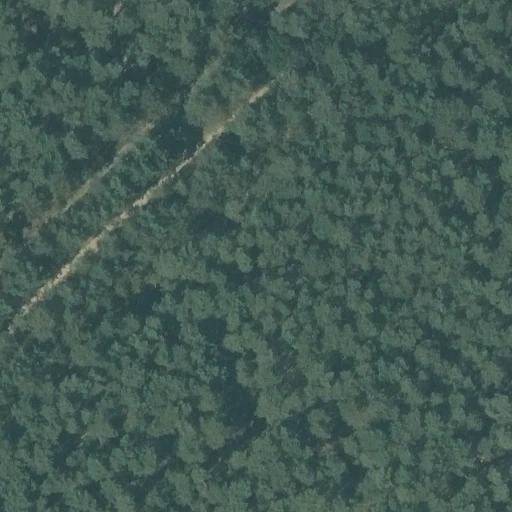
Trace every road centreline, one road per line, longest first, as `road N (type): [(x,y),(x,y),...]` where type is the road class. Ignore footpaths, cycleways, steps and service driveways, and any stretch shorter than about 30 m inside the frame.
road 1 (track): [(192,147),(52,277),(0,344)]
road 2 (track): [(348,0),(192,147)]
road 3 (track): [(116,0),(167,70),(192,147)]
